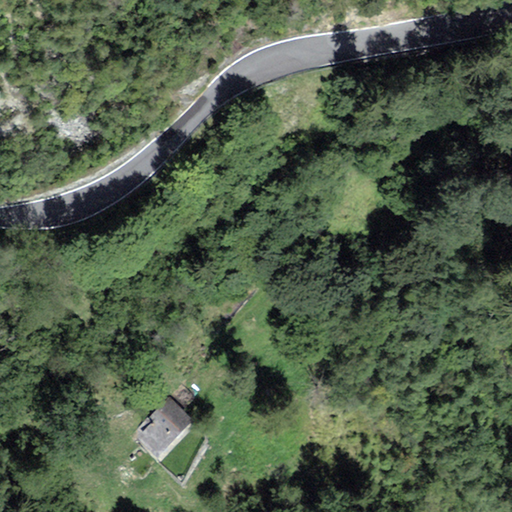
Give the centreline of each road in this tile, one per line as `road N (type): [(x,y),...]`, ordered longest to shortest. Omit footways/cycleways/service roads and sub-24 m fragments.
road 1 (unclassified): [(511,13),(255,67),(112,184),(59,208),(0,216)]
road 2 (track): [(202,391),(221,342),(309,234),(329,174),(384,147),(511,118)]
